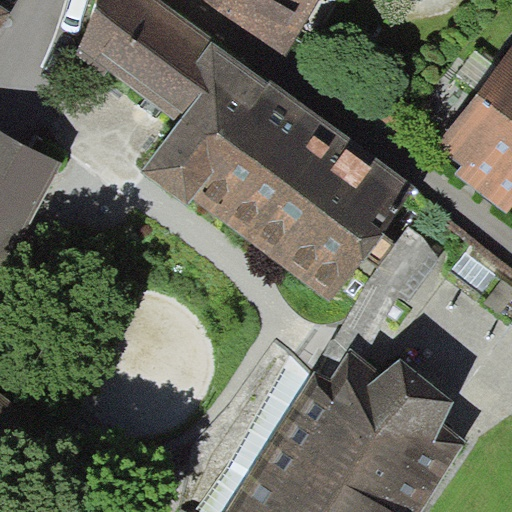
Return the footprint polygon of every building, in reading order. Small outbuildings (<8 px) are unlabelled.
[(0,0),(0,35),(13,8),(0,0)] [(193,115),(157,166),(353,310),(425,202),(234,49),(159,0),(109,0),(87,48),(193,115)] [(214,0),(293,54),(326,0),(214,0)] [(511,59),(442,152),(511,204),(511,59)] [(0,289),(67,171),(0,132),(0,289)] [(322,380),(237,511),(431,511),(470,451),(450,438),(468,410),(389,359),(378,376),(354,361),(336,389),(322,380)] [(0,480),(38,429),(0,401),(0,480)]
